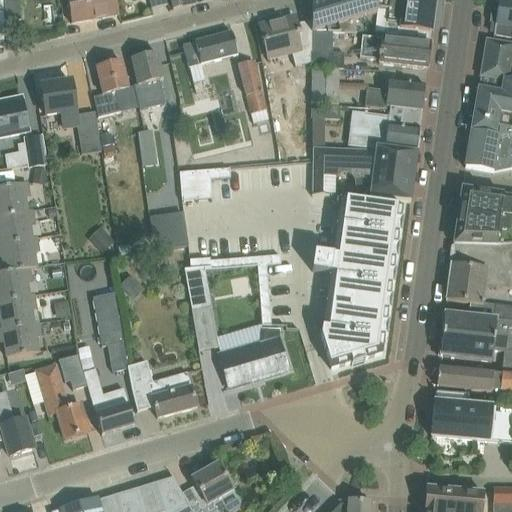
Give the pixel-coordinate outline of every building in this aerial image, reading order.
[(19,0),(3,0),(4,21),(20,21),(19,0)] [(66,0),(67,6),(70,22),(71,25),(118,17),(115,0),(66,0)] [(148,0),(151,10),(168,6),(166,0),(148,0)] [(169,0),(172,11),(172,12),(195,6),(193,0),(169,0)] [(385,24),(384,36),(431,37),(435,0),(338,0),(311,9),(311,22),(309,23),(309,34),(311,34),(313,33),(315,32),(316,33),(330,33),(357,34),(353,21),(376,15),(377,10),(387,11),(385,24)] [(511,4),(498,2),(495,27),(494,37),(511,40),(511,4)] [(309,65),(309,53),(311,53),(311,34),(309,34),(309,23),(296,26),(294,19),(259,28),(268,61),(291,55),(295,68),(309,65)] [(313,33),(311,34),(311,53),(330,54),(330,33),(316,33),(313,33)] [(232,35),(182,47),(187,67),(188,70),(189,70),(201,67),(238,57),(237,54),(232,35)] [(427,71),(431,37),(384,36),(383,40),(361,37),(358,60),(379,62),(379,65),(427,71)] [(510,74),(511,61),(511,46),(486,42),(480,78),(502,82),(509,83),(510,74)] [(330,54),(311,53),(309,53),(309,65),(310,64),(310,69),(343,70),(344,54),(330,54)] [(156,55),(131,61),(136,80),(137,87),(133,88),(139,112),(164,106),(159,83),(163,82),(161,74),(156,55)] [(97,117),(108,115),(119,112),(117,101),(114,94),(128,90),(121,63),(96,69),(102,97),(93,99),(97,117)] [(249,117),(250,116),(253,125),(268,121),(266,113),(253,64),(237,68),(249,117)] [(311,107),(337,107),(337,72),(310,71),(311,107)] [(511,73),(510,74),(509,83),(502,82),(501,95),(478,91),(471,133),(494,137),(496,127),(511,129),(511,125),(511,124),(511,73)] [(366,90),(364,108),(386,111),(386,108),(389,109),(421,112),(422,112),(425,86),(405,84),(388,82),(386,92),(366,90)] [(94,114),(76,117),(70,83),(41,88),(46,118),(61,115),(63,130),(76,128),(81,157),(100,154),(100,150),(101,150),(98,129),(96,129),(94,114)] [(0,139),(28,134),(25,118),(21,99),(0,102),(0,139)] [(340,107),(337,107),(311,107),(310,120),(340,121),(340,107)] [(417,154),(420,130),(419,130),(421,113),(368,110),(367,116),(351,114),(348,145),(415,154),(417,154)] [(511,124),(511,125),(511,129),(496,127),(494,137),(471,133),(465,169),(493,174),(510,171),(511,170),(511,124)] [(152,132),(137,135),(138,137),(142,169),(157,167),(152,132)] [(110,136),(100,138),(102,149),(112,148),(110,136)] [(24,141),(26,153),(29,168),(48,164),(42,137),(24,141)] [(114,148),(102,150),(103,159),(116,157),(114,148)] [(311,149),(311,196),(336,198),(332,184),(335,180),(340,176),(344,175),(349,177),(353,183),(357,199),(365,200),(365,201),(371,201),(371,202),(389,204),(409,207),(410,204),(410,202),(416,157),(378,152),(378,153),(356,151),(311,149)] [(46,173),(34,171),(32,181),(44,183),(46,173)] [(229,171),(219,172),(220,181),(230,180),(229,171)] [(219,172),(209,173),(210,182),(220,181),(219,172)] [(209,173),(194,174),(196,202),(211,201),(210,182),(209,173)] [(194,174),(179,175),(181,203),(196,202),(194,174)] [(0,217),(31,212),(27,212),(25,195),(28,194),(27,184),(0,188),(0,217)] [(454,240),(453,247),(511,245),(511,199),(461,191),(454,240)] [(133,200),(131,234),(143,234),(144,200),(133,200)] [(321,330),(320,338),(330,371),(350,365),(351,368),(353,367),(363,364),(365,363),(364,361),(381,356),(383,340),(386,340),(386,338),(387,328),(388,326),(385,326),(387,314),(389,314),(390,313),(391,302),(391,300),(389,300),(390,288),(393,289),(393,287),(395,277),(395,275),(392,274),(394,263),(396,263),(397,261),(398,251),(398,249),(396,249),(397,237),(400,237),(400,235),(402,225),(402,223),(399,223),(401,210),(345,202),(328,331),(322,330),(321,330)] [(53,209),(45,211),(46,218),(54,217),(53,209)] [(30,226),(34,226),(31,212),(0,217),(0,245),(36,240),(36,239),(32,240),(30,226)] [(100,230),(89,241),(102,255),(113,244),(100,230)] [(29,269),(29,270),(37,268),(34,253),(38,253),(36,240),(0,245),(0,254),(1,255),(4,274),(29,269)] [(445,302),(482,307),(482,304),(484,287),(511,289),(511,245),(453,247),(445,302)] [(314,256),(311,273),(330,276),(332,258),(314,256)] [(279,258),(270,259),(270,268),(280,267),(279,258)] [(260,259),(250,260),(250,269),(257,269),(260,269),(260,259)] [(270,259),(260,259),(260,269),(266,268),(270,268),(270,259)] [(250,260),(240,261),(240,270),(250,269),(250,260)] [(210,261),(200,262),(201,273),(211,272),(210,263),(210,261)] [(240,261),(230,262),(230,271),(240,270),(240,261)] [(200,262),(189,262),(190,274),(201,273),(200,262)] [(230,262),(220,263),(220,272),(230,271),(230,262)] [(220,263),(210,263),(211,272),(220,272),(220,263)] [(260,269),(257,269),(257,279),(267,278),(266,268),(260,269)] [(0,302),(33,297),(29,297),(27,283),(31,283),(29,270),(29,269),(4,274),(0,274),(0,302)] [(61,271),(52,272),(53,280),(62,278),(61,271)] [(218,349),(204,274),(184,274),(198,353),(218,349)] [(129,277),(118,289),(129,298),(139,287),(129,277)] [(267,278),(257,279),(258,289),(267,288),(267,278)] [(267,288),(258,289),(259,299),(268,298),(267,288)] [(101,349),(107,348),(112,375),(127,371),(127,369),(114,296),(95,300),(92,300),(101,349)] [(34,325),(31,311),(36,311),(33,297),(0,302),(0,322),(1,331),(34,325)] [(268,298),(259,299),(260,309),(269,308),(268,298)] [(68,303),(53,305),(55,320),(60,319),(60,321),(70,320),(70,317),(68,303)] [(511,307),(494,305),(492,320),(511,322),(511,307)] [(269,308),(260,309),(260,319),(270,318),(269,308)] [(468,318),(444,315),(439,359),(492,365),(493,352),(503,353),(501,377),(511,378),(511,322),(492,320),(468,318)] [(270,318),(260,319),(261,329),(271,329),(270,318)] [(40,339),(38,325),(34,325),(1,331),(0,330),(0,340),(3,340),(6,360),(38,354),(36,340),(40,339)] [(262,331),(261,343),(218,356),(229,392),(252,385),(251,383),(287,372),(285,365),(287,364),(286,360),(284,361),(277,339),(277,332),(262,331)] [(72,392),(86,388),(83,375),(83,374),(78,357),(58,362),(64,384),(70,382),(72,392)] [(127,369),(127,371),(131,393),(137,414),(154,409),(157,421),(196,409),(190,390),(186,375),(152,384),(147,363),(146,364),(129,369),(127,369)] [(35,374),(43,398),(49,417),(57,415),(65,442),(88,435),(79,406),(68,410),(55,368),(35,374)] [(511,378),(501,377),(438,371),(436,389),(456,391),(490,394),(490,393),(511,394),(511,378)] [(83,375),(83,374),(83,375),(86,388),(87,387),(101,437),(134,427),(123,391),(102,397),(95,372),(83,375)] [(435,393),(431,439),(511,446),(511,410),(467,406),(468,396),(435,393)] [(0,396),(0,442),(4,442),(9,458),(34,451),(25,420),(12,423),(4,396),(0,396)] [(239,504),(233,493),(217,466),(191,481),(195,487),(182,495),(191,511),(232,511),(238,509),(239,504)] [(191,511),(182,495),(173,480),(98,502),(101,511),(191,511)] [(494,506),(511,506),(511,489),(494,490),(494,506)] [(481,511),(483,495),(426,490),(425,501),(424,511),(481,511)] [(97,500),(59,511),(101,511),(98,502),(97,500)] [(339,511),(369,511),(370,505),(348,503),(348,506),(345,506),(343,508),(343,509),(339,511)]
